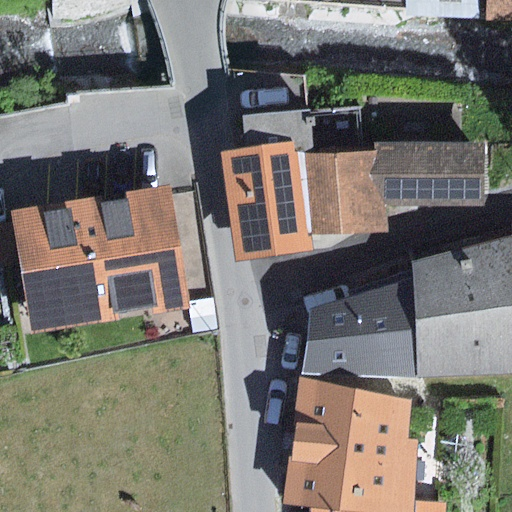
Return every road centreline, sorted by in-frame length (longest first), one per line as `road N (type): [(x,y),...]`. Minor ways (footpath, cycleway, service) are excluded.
road 1 (residential): [(236,316),(189,0)]
road 2 (residential): [(236,316),(401,246),(511,212)]
road 3 (residential): [(255,511),(236,316)]
